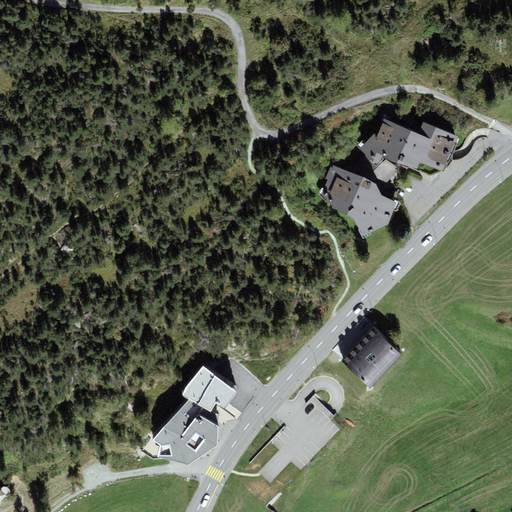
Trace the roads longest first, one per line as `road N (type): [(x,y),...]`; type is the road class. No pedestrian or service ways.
road 1 (primary): [(511,156),(318,346),(213,477)]
road 2 (residential): [(213,477),(162,470),(106,478),(53,511)]
